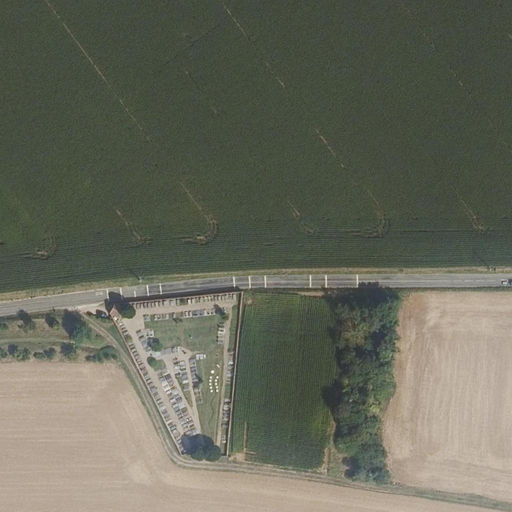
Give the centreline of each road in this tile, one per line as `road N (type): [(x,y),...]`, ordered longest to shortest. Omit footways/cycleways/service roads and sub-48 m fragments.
road 1 (track): [(60,302),(105,330),(169,453),(188,465),(511,504)]
road 2 (tertiary): [(511,280),(255,284),(0,309)]
